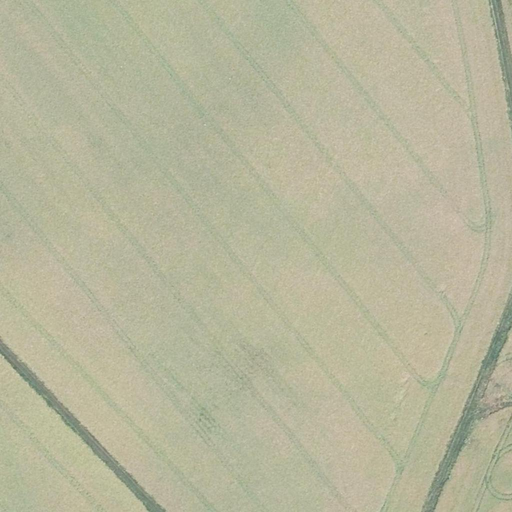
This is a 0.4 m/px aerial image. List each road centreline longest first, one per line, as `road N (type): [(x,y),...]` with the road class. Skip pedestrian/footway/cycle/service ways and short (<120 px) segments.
road 1 (track): [(0,345),(157,511)]
road 2 (track): [(511,304),(424,511)]
